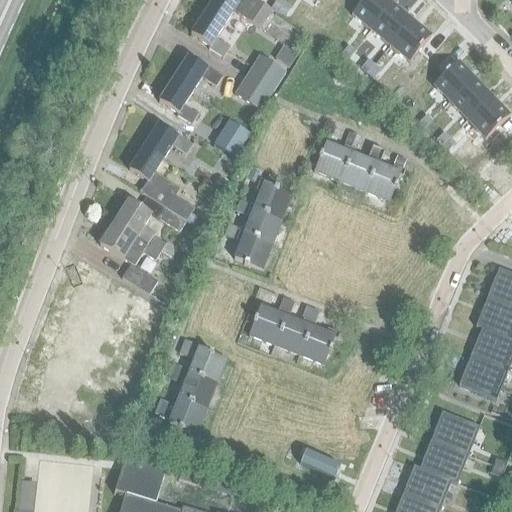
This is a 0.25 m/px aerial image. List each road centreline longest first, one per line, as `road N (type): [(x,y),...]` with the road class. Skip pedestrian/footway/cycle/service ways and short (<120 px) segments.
road 1 (residential): [(0,432),(120,87),(163,0)]
road 2 (residential): [(358,511),(463,249),(511,201)]
